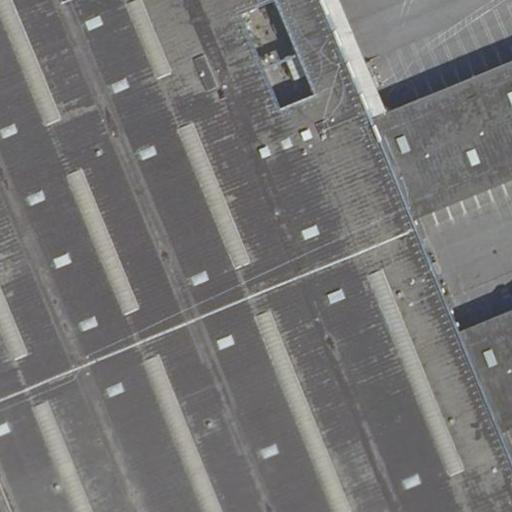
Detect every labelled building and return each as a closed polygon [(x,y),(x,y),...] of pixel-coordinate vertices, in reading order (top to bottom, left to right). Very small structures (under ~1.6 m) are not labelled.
[(0,0),(0,511),(511,511),(511,456),(503,433),(496,417),(511,410),(511,327),(468,345),(462,329),(417,217),(412,204),(511,164),(511,77),(381,128),(374,113),(328,0),(0,0)] [(511,59),(374,113),(381,128),(511,77),(511,59)] [(511,164),(412,204),(417,217),(511,179),(511,164)] [(511,309),(462,329),(468,345),(511,327),(511,309)] [(511,410),(496,417),(503,433),(511,429),(511,410)]
